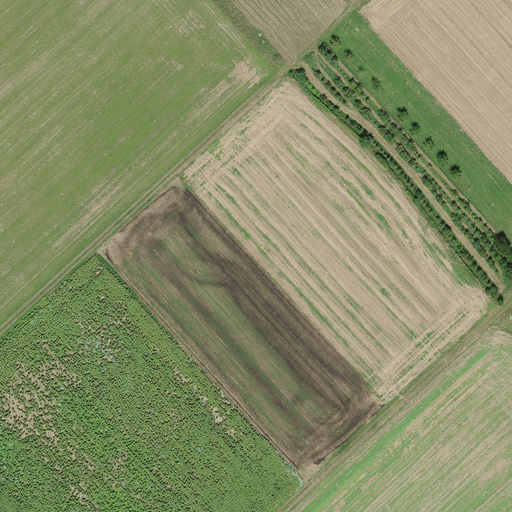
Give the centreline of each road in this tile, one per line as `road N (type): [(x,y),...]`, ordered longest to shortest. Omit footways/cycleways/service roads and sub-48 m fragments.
road 1 (track): [(284,66),(0,331)]
road 2 (track): [(511,299),(281,511)]
